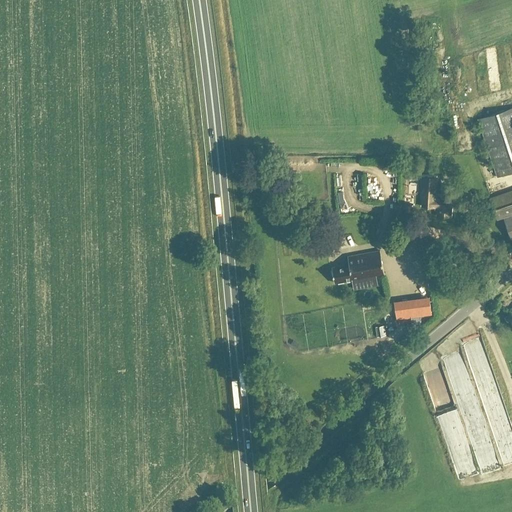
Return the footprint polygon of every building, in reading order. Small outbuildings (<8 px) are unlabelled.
[(498,177),(511,172),(511,107),(479,119),(498,177)] [(451,217),(452,203),(442,203),(443,201),(436,200),(437,178),(423,177),(422,199),(423,199),(423,207),(439,207),(438,216),(451,217)] [(497,220),(511,214),(511,190),(490,198),(497,220)] [(403,232),(427,238),(430,228),(412,223),(413,205),(404,205),(403,232)] [(427,239),(404,233),(400,248),(408,250),(416,252),(415,252),(423,254),(427,239)] [(353,282),(385,276),(380,251),(348,257),(350,265),(332,268),(335,284),(353,281),(353,282)] [(369,281),(360,283),(361,290),(370,288),(369,281)] [(397,320),(432,316),(430,300),(395,305),(397,320)] [(480,394),(462,398),(479,472),(505,466),(502,453),(494,455),(480,394)]
